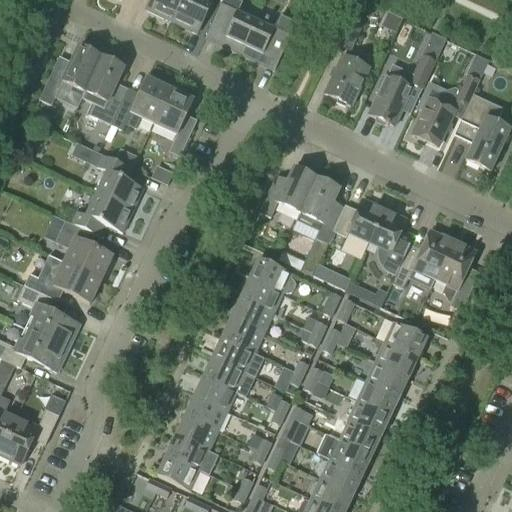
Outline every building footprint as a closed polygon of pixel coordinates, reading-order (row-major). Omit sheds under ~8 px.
[(150,0),(145,12),(170,24),(181,0),(150,0)] [(212,0),(181,0),(170,24),(195,36),(212,0)] [(237,0),(223,0),(219,9),(208,32),(224,39),(221,47),(221,48),(222,48),(239,56),(258,16),(240,7),(243,2),(237,0)] [(295,26),(280,18),(277,25),(258,16),(239,56),(273,73),(295,26)] [(348,53),(360,28),(347,22),(335,47),(348,53)] [(81,100),(84,95),(100,60),(96,58),(97,56),(82,49),(81,51),(77,49),(66,72),(55,67),(38,103),(48,107),(50,108),(55,99),(64,103),(68,95),(81,100)] [(350,108),(367,70),(365,69),(368,61),(354,55),(350,62),(342,59),(324,97),(350,108)] [(435,64),(421,57),(408,86),(422,93),(435,64)] [(122,70),(100,60),(84,95),(81,100),(81,101),(91,105),(84,119),(96,124),(97,122),(110,128),(124,99),(112,93),(122,70)] [(411,91),(399,85),(404,73),(392,68),(387,80),(385,79),(368,117),(384,125),(383,127),(387,128),(388,127),(393,129),(411,91)] [(466,110),(472,97),(479,83),(466,77),(459,93),(454,90),(445,93),(439,106),(428,101),(411,137),(436,149),(453,113),(456,105),(466,110)] [(134,104),(124,99),(110,128),(121,133),(124,127),(136,132),(141,121),(152,127),(169,92),(145,81),(134,104)] [(169,92),(152,127),(176,138),(168,155),(179,160),(192,131),(181,126),(192,103),(169,92)] [(502,111),(472,97),(466,110),(453,139),(471,147),(464,163),(489,174),(508,132),(495,126),(502,111)] [(95,196),(132,214),(142,191),(123,182),(129,171),(102,158),(96,170),(105,174),(95,196)] [(299,216),(315,181),(292,170),(286,184),(275,178),(258,215),(269,220),(277,205),(299,216)] [(338,192),(315,181),(299,216),(312,222),(309,228),(318,233),(314,241),(326,247),(332,234),(337,222),(343,210),(331,205),(338,192)] [(121,236),(132,214),(95,196),(84,218),(76,215),(70,226),(97,239),(102,227),(121,236)] [(344,208),(343,210),(337,222),(332,234),(345,240),(347,236),(368,245),(383,213),(361,203),(356,213),(344,208)] [(405,223),(383,213),(368,245),(378,250),(377,254),(377,258),(377,262),(379,266),(381,269),(385,273),(388,276),(394,278),(404,257),(412,239),(400,234),(405,223)] [(63,265),(99,283),(111,259),(84,246),(89,236),(64,224),(54,245),(69,252),(63,265)] [(422,277),(433,283),(452,245),(429,234),(416,262),(404,257),(394,278),(391,286),(402,291),(407,281),(414,285),(419,283),(422,277)] [(313,243),(300,273),(312,278),(317,267),(326,247),(314,241),(313,243)] [(460,314),(472,289),(461,283),(474,255),(452,245),(433,283),(445,288),(441,296),(443,297),(447,305),(450,306),(448,309),(460,314)] [(281,253),(277,263),(284,266),(289,257),(281,253)] [(257,261),(248,282),(281,297),(282,296),(287,296),(291,295),(293,292),(295,288),(293,283),(289,280),(291,277),(257,261)] [(88,306),(99,283),(63,265),(56,278),(42,271),(32,293),(48,300),(48,301),(51,303),(52,302),(57,304),(62,294),(88,306)] [(317,267),(312,278),(311,279),(328,287),(334,275),(317,267)] [(239,301),(272,317),(281,297),(248,282),(239,301)] [(33,311),(24,331),(67,351),(78,328),(43,311),(48,301),(48,300),(32,293),(23,289),(16,303),(33,311)] [(330,295),(320,316),(329,321),(330,321),(340,300),(330,295)] [(239,301),(230,321),(263,336),(272,317),(239,301)] [(345,302),(336,323),(345,327),(354,306),(345,302)] [(220,340),(254,356),(263,336),(230,321),(220,340)] [(316,324),(311,335),(321,340),(326,329),(316,324)] [(393,325),(383,345),(416,361),(426,340),(393,325)] [(0,361),(19,371),(20,370),(16,368),(21,358),(56,375),(67,351),(24,331),(15,351),(0,343),(0,361)] [(330,331),(325,342),(335,347),(340,336),(330,331)] [(306,346),(315,350),(316,351),(321,340),(311,335),(306,346)] [(263,361),(254,356),(220,340),(211,360),(254,380),(263,361)] [(335,347),(325,342),(320,353),(330,358),(335,347)] [(374,365),(409,382),(414,371),(412,370),(416,361),(383,345),(374,365)] [(202,379),(235,395),(245,400),(254,380),(211,360),(202,379)] [(298,363),(292,374),(303,379),(308,368),(307,368),(298,363)] [(404,392),(409,382),(374,365),(365,384),(398,400),(402,391),(404,392)] [(312,370),(307,381),(317,386),(322,375),(312,370)] [(303,379),(292,374),(287,385),(297,390),(303,379)] [(202,379),(193,399),(226,415),(235,395),(202,379)] [(307,381),(301,392),(311,397),(317,386),(307,381)] [(355,404),(391,421),(396,410),(394,409),(398,400),(365,384),(355,404)] [(0,386),(0,452),(16,419),(4,414),(9,403),(0,398),(0,397),(4,389),(0,386)] [(184,419),(217,434),(226,415),(193,399),(184,419)] [(279,403),(274,414),(284,418),(289,407),(279,403)] [(355,404),(346,423),(379,439),(384,430),(386,432),(391,421),(355,404)] [(293,409),(288,420),(298,425),(303,414),(293,409)] [(0,458),(20,468),(32,442),(44,448),(58,419),(45,413),(37,429),(16,419),(0,452),(0,458)] [(284,418),(274,414),(269,424),(279,429),(284,418)] [(184,419),(174,438),(208,454),(217,434),(184,419)] [(283,431),(284,432),(293,436),(298,425),(288,420),(283,431)] [(337,443),(372,460),(378,449),(375,448),(379,439),(346,423),(337,443)] [(165,458),(199,473),(208,478),(217,458),(208,454),(174,438),(165,458)] [(261,442),(256,453),(266,457),(271,447),(261,442)] [(337,443),(328,462),(361,478),(365,470),(367,471),(372,460),(337,443)] [(275,448),(270,459),(280,464),(285,453),(275,448)] [(266,457),(256,453),(251,463),(261,468),(266,457)] [(189,494),(199,473),(165,458),(156,478),(189,494)] [(280,464),(270,459),(265,470),(275,475),(280,464)] [(316,478),(319,480),(319,482),(354,499),(359,488),(357,487),(361,478),(328,462),(327,465),(323,464),(319,466),(315,474),(316,478)] [(242,481),(237,492),(247,496),(252,486),(242,481)] [(141,497),(152,501),(158,486),(148,482),(144,490),(141,497)] [(310,499),(309,502),(331,511),(345,511),(347,509),(349,510),(354,499),(319,482),(317,484),(312,486),(308,494),(310,499)] [(152,502),(155,496),(165,500),(169,491),(158,486),(152,501),(152,502)] [(256,487),(251,498),(261,503),(267,492),(256,487)] [(247,496),(237,492),(232,502),(242,507),(247,496)] [(251,498),(246,509),(244,511),(257,511),(261,503),(251,498)] [(188,499),(182,509),(188,511),(194,511),(199,504),(188,499)] [(331,511),(309,502),(308,504),(304,502),(301,505),(297,511),(331,511)]
